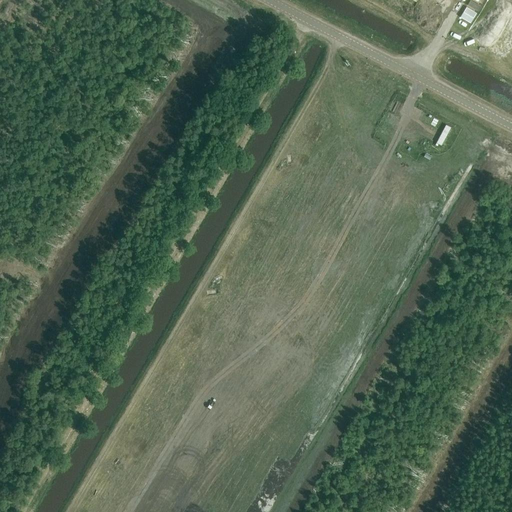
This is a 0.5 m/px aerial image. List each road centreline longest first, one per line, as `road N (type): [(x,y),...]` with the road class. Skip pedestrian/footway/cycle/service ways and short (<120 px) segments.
road 1 (unclassified): [(511,127),(269,0)]
road 2 (track): [(357,0),(511,73)]
